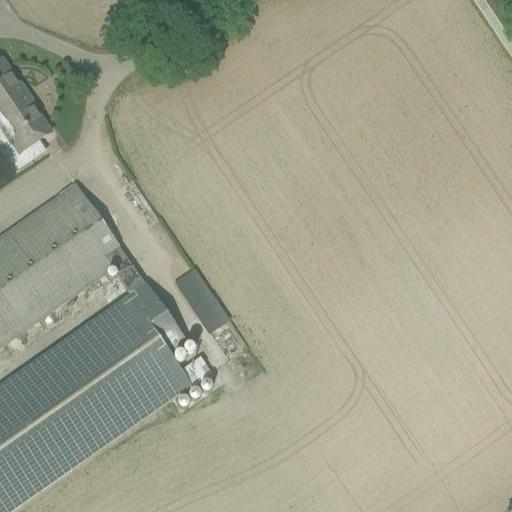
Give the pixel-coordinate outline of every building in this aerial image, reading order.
[(0,63),(0,62),(0,112),(20,98),(15,91),(18,89),(0,63)] [(20,98),(0,112),(0,136),(15,159),(49,136),(31,109),(28,111),(20,98)] [(73,188),(0,239),(0,349),(110,272),(125,262),(73,188)] [(35,365),(0,389),(0,511),(12,511),(210,375),(199,359),(179,373),(170,359),(185,348),(144,289),(130,269),(125,262),(110,272),(129,298),(35,365)] [(213,321),(190,335),(207,363),(230,349),(213,321)]
